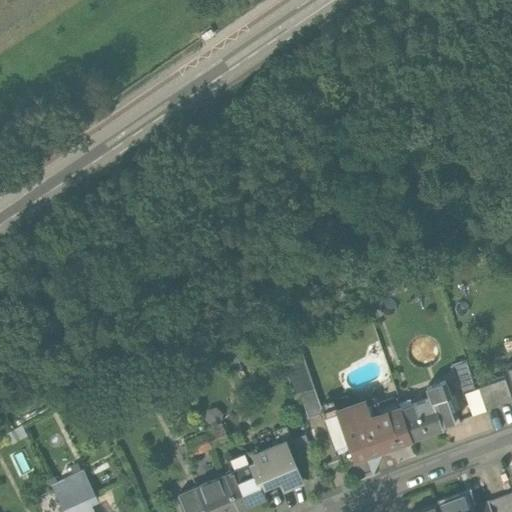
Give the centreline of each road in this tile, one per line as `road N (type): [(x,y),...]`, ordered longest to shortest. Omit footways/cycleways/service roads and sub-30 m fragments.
road 1 (tertiary): [(317,0),(0,217)]
road 2 (residential): [(328,511),(511,446)]
